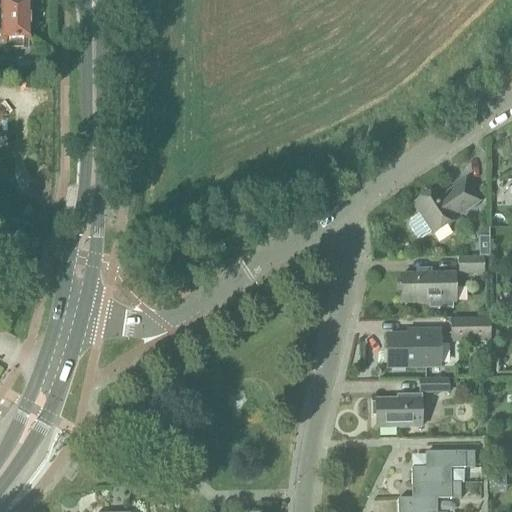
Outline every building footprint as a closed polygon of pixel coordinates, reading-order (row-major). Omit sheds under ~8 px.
[(26,54),(26,42),(29,42),(29,39),(32,39),(32,30),(29,30),(29,16),(32,16),(32,8),(29,8),(29,4),(17,4),(17,0),(2,0),(2,4),(1,4),(2,54),(26,54)] [(436,191),(412,207),(431,236),(456,220),(454,217),(465,210),(466,211),(478,203),(465,182),(447,194),(448,195),(442,199),(436,191)] [(482,260),(458,261),(459,275),(483,274),(482,260)] [(400,305),(427,305),(428,313),(452,312),(452,304),(454,304),(454,276),(400,277),(400,280),(395,280),(395,292),(400,292),(400,305)] [(489,322),(480,322),(450,323),(451,344),(490,343),(489,322)] [(419,338),(386,339),(386,369),(439,369),(438,333),(419,333),(419,338)] [(447,382),(419,382),(420,394),(447,394),(447,382)] [(376,402),(376,404),(371,404),(371,418),(376,418),(376,430),(420,429),(420,401),(420,397),(404,397),(404,402),(376,402)] [(473,470),(473,453),(425,454),(425,470),(411,470),(411,486),(450,485),(450,470),(473,470)] [(396,511),(436,511),(436,501),(459,501),(459,485),(450,485),(411,486),(411,500),(397,501),(396,511)]
